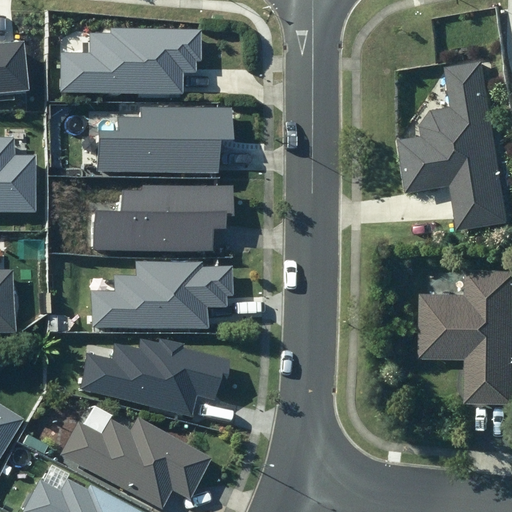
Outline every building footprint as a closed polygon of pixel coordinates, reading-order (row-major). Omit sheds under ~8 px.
[(151,11),(152,0),(113,0),(113,8),(151,11)] [(152,0),(152,11),(192,13),(192,0),(152,0)] [(68,31),(77,31),(77,23),(68,23),(68,31)] [(409,192),(453,186),(460,231),(508,224),(485,61),(448,66),(453,108),(434,113),(425,126),(426,139),(402,142),(409,192)] [(470,292),(425,292),(424,357),(471,357),(471,400),(511,400),(511,269),(470,269),(470,292)]
